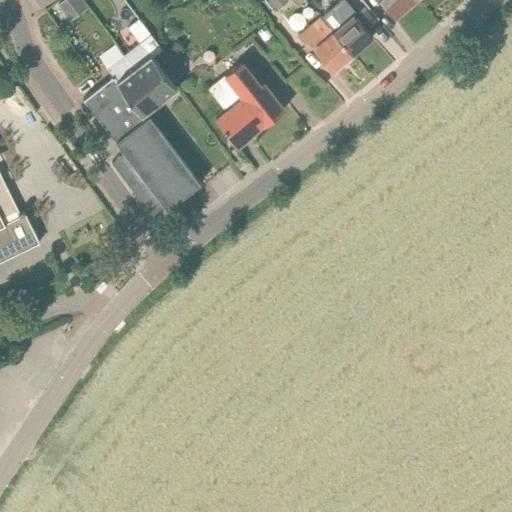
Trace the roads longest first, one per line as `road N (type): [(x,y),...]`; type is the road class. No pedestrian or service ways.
road 1 (tertiary): [(166,259),(489,0)]
road 2 (residential): [(166,259),(25,53),(2,0)]
road 3 (tertiary): [(0,477),(109,317)]
road 4 (residential): [(0,331),(78,300),(109,317)]
